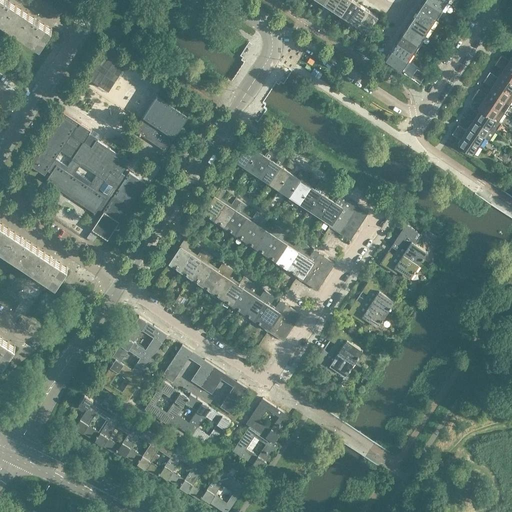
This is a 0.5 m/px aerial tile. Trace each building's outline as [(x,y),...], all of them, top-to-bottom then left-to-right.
[(52,29),(7,0),(0,0),(0,20),(40,47),(52,29)] [(332,11),(338,0),(326,0),(323,5),(332,11)] [(340,17),(351,0),(338,0),(332,11),(340,17)] [(349,22),(361,4),(354,0),(351,0),(340,17),(349,22)] [(443,11),(427,0),(424,0),(420,7),(438,19),(443,11)] [(449,2),(445,0),(427,0),(443,11),(449,2)] [(357,28),(369,10),(361,4),(349,22),(357,28)] [(438,19),(420,7),(414,16),(432,28),(438,19)] [(366,34),(378,16),(369,10),(357,28),(366,34)] [(432,28),(414,16),(409,24),(426,36),(432,28)] [(426,36),(409,24),(403,33),(421,45),(426,36)] [(421,45),(403,33),(397,41),(415,53),(421,45)] [(415,53),(397,41),(392,50),(410,62),(415,53)] [(104,44),(87,70),(122,93),(139,68),(104,44)] [(410,62),(392,50),(386,59),(404,71),(410,62)] [(511,56),(509,61),(500,56),(498,60),(511,69),(511,56)] [(511,69),(498,60),(496,63),(503,69),(500,73),(511,81),(511,69)] [(425,74),(417,69),(412,76),(420,81),(425,74)] [(511,90),(511,81),(500,73),(497,78),(489,73),(487,77),(511,93),(511,91),(511,90)] [(511,93),(487,77),(484,80),(491,86),(489,90),(505,101),(510,94),(511,95),(511,93)] [(505,101),(489,90),(486,94),(477,90),(475,94),(499,110),(505,101)] [(165,150),(189,115),(158,94),(134,130),(165,150)] [(499,110),(475,94),(473,97),(480,103),(476,107),(479,109),(493,119),(494,118),(499,110)] [(496,119),(494,118),(493,119),(479,109),(476,113),(468,109),(466,112),(490,128),(496,119)] [(99,217),(92,229),(108,239),(120,221),(119,221),(120,219),(121,220),(145,182),(129,172),(126,176),(121,173),(129,161),(97,140),(98,138),(90,133),(92,130),(77,120),(74,124),(68,120),(70,116),(62,110),(61,111),(64,112),(62,116),(61,115),(29,164),(30,165),(22,177),(40,189),(46,180),(95,212),(94,214),(99,217)] [(490,128),(466,112),(464,115),(470,121),(468,125),(485,137),(490,128)] [(485,137),(468,125),(465,130),(457,126),(455,129),(479,145),(485,137)] [(479,145),(455,129),(453,132),(461,139),(458,144),(473,154),(479,145)] [(248,168),(259,152),(248,145),(238,161),(240,162),(248,167),(248,168)] [(270,159),(275,150),(271,148),(265,156),(269,159),(270,159)] [(269,159),(265,156),(259,152),(248,168),(250,169),(258,174),(259,174),(269,159)] [(280,165),(270,159),(269,159),(259,174),(261,176),(269,181),(280,165)] [(279,188),(290,172),(280,165),(269,181),(271,183),(279,188)] [(301,180),(306,171),(302,168),(297,177),(300,179),(301,180)] [(300,179),(297,177),(290,172),(279,188),(281,190),(290,195),(300,179)] [(311,186),(301,180),(300,179),(290,195),(287,198),(298,205),(300,202),(311,186)] [(322,193),(327,185),(323,182),(317,191),(321,193),(322,193)] [(321,193),(317,191),(311,186),(300,202),(302,203),(311,209),(321,193)] [(214,219),(225,203),(220,199),(226,191),(219,187),(213,196),(214,196),(204,212),(214,219)] [(332,200),(322,193),(321,193),(311,209),(308,212),(310,214),(313,210),(321,216),(332,200)] [(246,217),(241,213),(246,205),(235,198),(230,206),(225,203),(214,219),(235,233),(246,217)] [(344,216),(353,202),(348,199),(345,204),(342,207),(339,212),(344,216)] [(332,223),(339,212),(342,207),(332,200),(321,216),(323,217),(332,223)] [(349,219),(351,217),(354,211),(358,205),(353,202),(344,216),(349,219)] [(369,212),(358,205),(354,211),(365,218),(369,212)] [(246,239),(262,215),(256,211),(251,220),(246,217),(235,233),(246,239)] [(365,218),(354,211),(351,217),(361,223),(365,218)] [(335,230),(344,216),(339,212),(332,223),(330,226),(335,230)] [(256,246),(267,230),(262,227),(267,219),(262,215),(246,239),(256,246)] [(344,227),(347,222),(349,219),(344,216),(335,230),(340,233),(344,227)] [(351,217),(349,219),(347,222),(358,229),(361,223),(351,217)] [(68,268),(0,222),(0,248),(56,286),(68,268)] [(358,229),(347,222),(344,227),(354,234),(358,229)] [(428,252),(416,244),(422,235),(406,224),(394,241),(400,245),(396,249),(419,264),(428,252)] [(266,253),(283,229),(277,225),(272,234),(267,230),(256,246),(266,253)] [(354,234),(344,227),(340,233),(350,240),(354,234)] [(277,260),(288,244),(283,241),(288,233),(283,229),(266,253),(277,260)] [(181,270),(191,254),(186,250),(192,242),(185,238),(179,246),(180,247),(170,263),(181,270)] [(287,267),(303,243),(298,239),(292,247),(288,244),(277,260),(287,267)] [(298,274),(305,263),(308,258),(303,255),(309,246),(303,243),(287,267),(298,274)] [(191,276),(207,252),(202,249),(196,257),(191,254),(181,270),(191,276)] [(310,266),(319,253),(314,249),(308,258),(305,263),(310,266)] [(419,264),(396,249),(393,254),(388,251),(380,263),(381,263),(380,263),(396,274),(399,269),(411,277),(419,264)] [(201,283),(212,267),(207,264),(213,256),(207,252),(191,276),(201,283)] [(320,262),(324,256),(319,253),(310,266),(315,270),(317,267),(320,262)] [(335,264),(324,256),(320,262),(331,269),(335,264)] [(212,290),(228,266),(223,262),(217,271),(212,267),(201,283),(212,290)] [(331,269),(320,262),(317,267),(328,274),(331,269)] [(301,280),(310,266),(305,263),(298,274),(296,276),(297,277),(301,280)] [(222,297),(233,281),(228,278),(233,270),(228,266),(212,290),(222,297)] [(306,283),(310,277),(313,272),(315,270),(310,266),(301,280),(306,283)] [(328,274),(317,267),(315,270),(313,272),(324,280),(328,274)] [(324,280),(313,272),(310,277),(321,285),(324,280)] [(233,304),(249,280),(243,276),(238,284),(233,281),(222,297),(233,304)] [(321,285),(310,277),(306,283),(317,290),(321,285)] [(395,301),(383,293),(386,289),(370,278),(370,279),(370,278),(362,290),(367,294),(364,298),(387,313),(395,301)] [(243,311),(254,295),(249,292),(254,283),(249,280),(233,304),(243,311)] [(66,300),(73,289),(64,283),(57,294),(66,300)] [(254,318),(270,294),(264,290),(259,298),(254,295),(243,311),(254,318)] [(271,314),(274,309),(270,306),(275,297),(270,294),(254,318),(264,325),(271,314)] [(387,313),(364,298),(361,303),(356,300),(348,312),(364,323),(367,319),(378,326),(387,313)] [(276,317),(285,304),(280,300),(274,309),(271,314),(276,317)] [(286,313),(290,307),(285,304),(276,317),(281,321),(283,318),(286,313)] [(301,314),(290,307),(286,313),(297,320),(301,314)] [(297,320),(286,313),(283,318),(294,325),(297,320)] [(267,330),(276,317),(271,314),(264,325),(262,327),(263,328),(267,330)] [(154,355),(164,340),(167,335),(139,316),(126,336),(134,341),(142,329),(154,337),(146,349),(154,355)] [(273,334),(276,329),(280,323),(281,321),(276,317),(267,330),(273,334)] [(283,318),(281,321),(280,323),(291,331),(294,325),(283,318)] [(291,331),(280,323),(276,329),(287,336),(291,331)] [(363,350),(351,342),(354,338),(338,327),(338,328),(330,339),(335,343),(332,347),(354,363),(363,350)] [(287,336),(276,329),(273,334),(283,341),(287,336)] [(15,347),(0,336),(0,362),(3,365),(8,358),(15,347)] [(141,375),(154,355),(146,349),(134,341),(126,336),(112,356),(115,358),(120,362),(128,350),(140,358),(132,370),(141,375)] [(193,351),(189,349),(182,344),(179,350),(190,357),(193,352),(193,351)] [(354,363),(332,347),(329,352),(323,349),(316,361),(331,372),(334,368),(346,375),(354,363)] [(190,357),(179,350),(175,355),(186,362),(189,357),(190,357)] [(190,357),(189,357),(201,365),(201,364),(204,359),(193,352),(190,357)] [(186,362),(175,355),(172,360),(183,367),(186,362)] [(120,362),(115,358),(99,383),(110,391),(127,402),(144,377),(141,375),(132,370),(120,362)] [(215,366),(205,359),(204,359),(201,364),(212,371),(215,366)] [(183,367),(172,360),(169,365),(180,372),(183,367)] [(212,371),(201,364),(201,365),(198,369),(208,376),(212,371)] [(180,372),(169,365),(166,370),(176,377),(180,372)] [(225,373),(215,366),(212,371),(222,378),(225,373)] [(208,376),(198,369),(194,374),(205,381),(208,376)] [(176,377),(166,370),(162,375),(173,382),(176,377)] [(222,378),(212,371),(208,376),(219,383),(222,379),(222,378)] [(237,381),(225,373),(222,378),(222,379),(233,386),(237,381)] [(205,381),(194,374),(191,380),(201,387),(205,381)] [(219,383),(208,376),(205,381),(215,388),(219,383)] [(163,380),(144,409),(170,426),(172,422),(177,414),(185,402),(188,397),(163,380)] [(215,388),(205,381),(201,387),(212,394),(215,388)] [(248,388),(237,381),(233,386),(244,393),(248,388)] [(244,393),(233,386),(230,391),(241,398),(244,393)] [(241,398),(230,391),(227,396),(238,403),(241,398)] [(198,427),(205,415),(211,407),(190,394),(188,397),(185,402),(197,410),(189,422),(177,414),(172,422),(192,436),(198,427)] [(238,403),(227,396),(224,401),(234,408),(238,403)] [(263,398),(246,423),(249,425),(274,441),(291,417),(291,416),(263,398)] [(100,432),(89,424),(96,412),(108,420),(114,412),(102,404),(94,399),(75,427),(95,440),(100,432)] [(234,408),(224,401),(220,406),(231,413),(234,408)] [(212,449),(231,420),(211,407),(205,415),(217,423),(209,435),(198,427),(192,436),(212,449)] [(120,445),(109,438),(117,426),(128,434),(134,425),(114,412),(108,420),(100,432),(95,440),(115,454),(117,451),(120,445)] [(143,455),(131,447),(139,436),(150,444),(156,435),(136,422),(134,425),(128,434),(120,445),(117,451),(137,464),(143,455)] [(249,425),(232,450),(261,469),(278,444),(274,441),(249,425)] [(162,468),(151,461),(159,449),(170,457),(176,448),(156,435),(150,444),(143,455),(137,464),(157,477),(159,474),(159,473),(162,468)] [(185,479),(173,471),(181,459),(193,467),(198,459),(178,445),(176,448),(170,457),(162,468),(159,473),(159,474),(179,487),(185,479)] [(205,492),(193,484),(201,472),(212,480),(218,472),(198,459),(193,467),(185,479),(179,487),(199,500),(202,497),(201,497),(205,492)] [(212,480),(205,492),(201,497),(202,497),(224,511),(227,511),(246,485),(220,468),(218,472),(212,480)]
